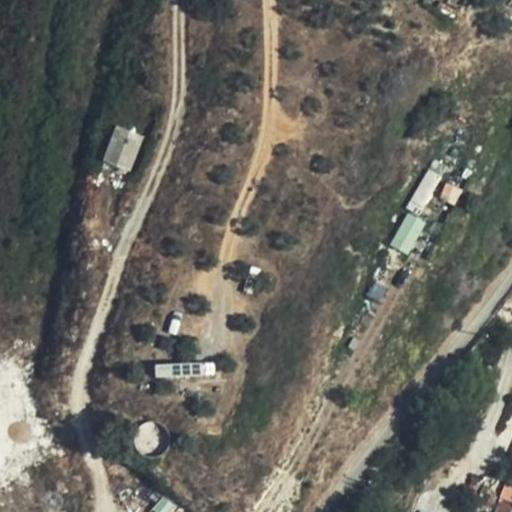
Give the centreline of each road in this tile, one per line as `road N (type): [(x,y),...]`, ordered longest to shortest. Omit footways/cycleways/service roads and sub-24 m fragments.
road 1 (track): [(105,511),(81,415),(80,369),(178,120),(179,0)]
road 2 (residential): [(511,281),(328,511)]
